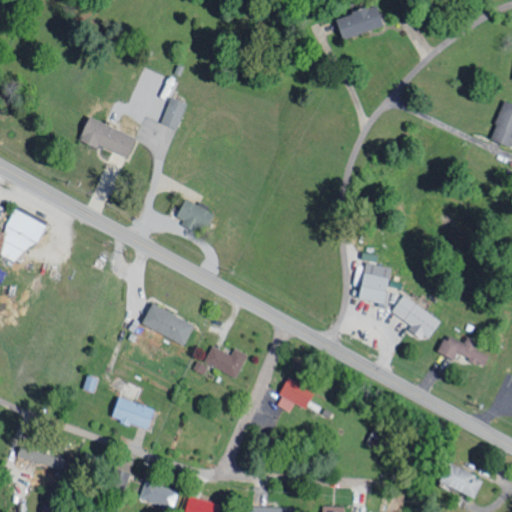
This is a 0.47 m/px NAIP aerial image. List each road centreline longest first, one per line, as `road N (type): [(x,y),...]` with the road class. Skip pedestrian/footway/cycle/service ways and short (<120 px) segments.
road 1 (primary): [(0,170),(511,446)]
road 2 (residential): [(0,400),(221,477)]
road 3 (residential): [(286,323),(221,477)]
road 4 (residential): [(221,477),(364,480)]
